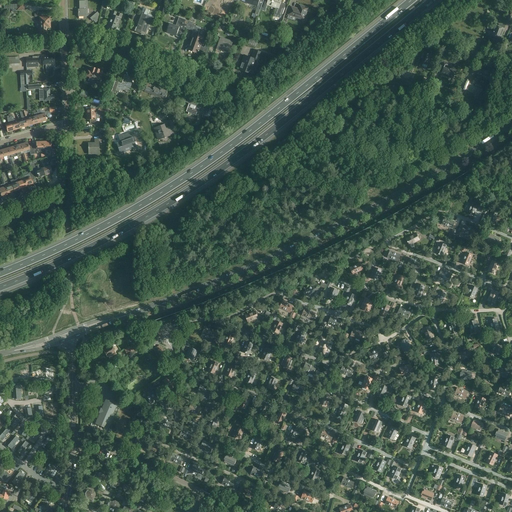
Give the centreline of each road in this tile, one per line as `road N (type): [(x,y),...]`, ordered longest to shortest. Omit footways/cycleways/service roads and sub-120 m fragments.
road 1 (motorway): [(0,287),(80,252),(204,180),(432,0)]
road 2 (motorway): [(411,0),(194,171),(79,238),(0,272)]
road 3 (primary): [(68,335),(306,244),(426,182),(511,125)]
road 4 (residential): [(130,173),(203,136),(235,94),(63,32)]
road 5 (unclassified): [(204,491),(72,433)]
